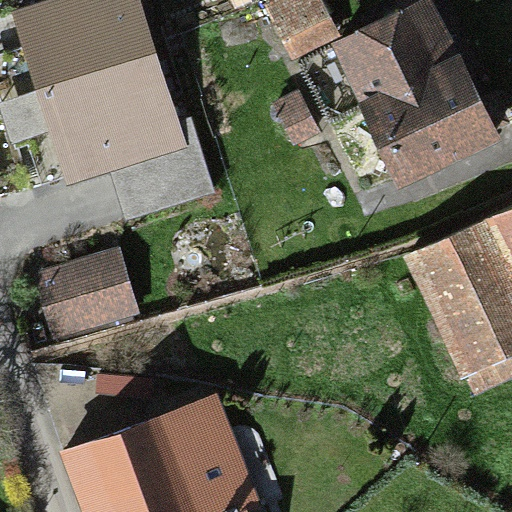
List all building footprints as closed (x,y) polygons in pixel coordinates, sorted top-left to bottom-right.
[(55,0),(12,14),(68,187),(187,148),(138,0),(55,0)] [(423,0),(406,0),(325,40),(397,185),(492,138),(423,0)] [(511,207),(400,258),(456,378),(511,352),(511,207)] [(37,275),(54,333),(133,310),(116,252),(37,275)] [(257,511),(218,402),(61,458),(80,511),(257,511)]
